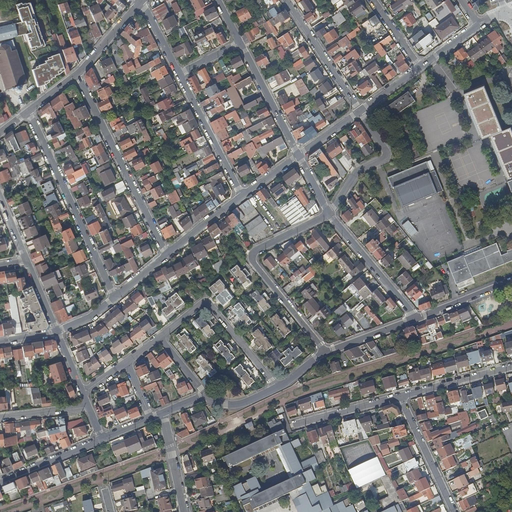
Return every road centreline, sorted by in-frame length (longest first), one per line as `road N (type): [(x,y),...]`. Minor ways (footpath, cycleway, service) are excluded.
road 1 (residential): [(325,351),(251,256),(329,213)]
road 2 (residential): [(29,111),(112,296)]
road 3 (residential): [(77,73),(166,254)]
road 4 (residential): [(160,336),(210,304),(278,388)]
road 5 (residential): [(241,197),(178,74)]
road 6 (residential): [(359,111),(387,155),(357,172),(329,213)]
road 7 (residential): [(414,318),(329,213)]
road 8 (residential): [(285,0),(359,111)]
road 9 (residential): [(453,511),(399,396)]
road 10 (residential): [(297,155),(240,43)]
